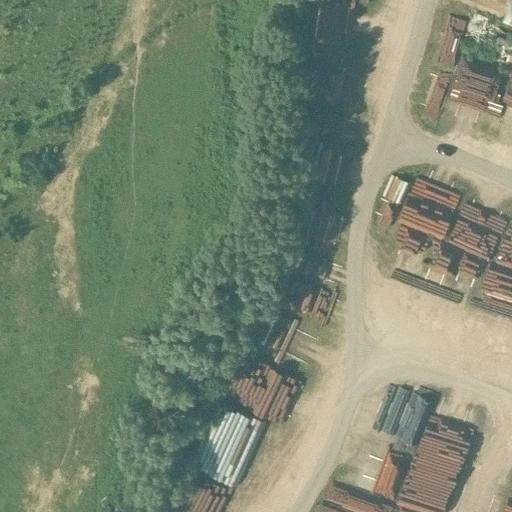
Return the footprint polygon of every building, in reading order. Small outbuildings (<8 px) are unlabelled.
[(511,0),(503,21),(511,24),(511,0)] [(446,14),(437,61),(458,65),(467,18),(446,14)] [(511,32),(474,16),(467,34),(463,43),(511,63),(511,32)] [(387,258),(433,278),(444,252),(398,232),(387,258)] [(274,286),(247,347),(290,366),(298,350),(279,341),(285,329),(297,334),(311,302),(274,286)] [(237,357),(221,389),(272,413),(275,407),(286,412),(298,387),(237,357)]
